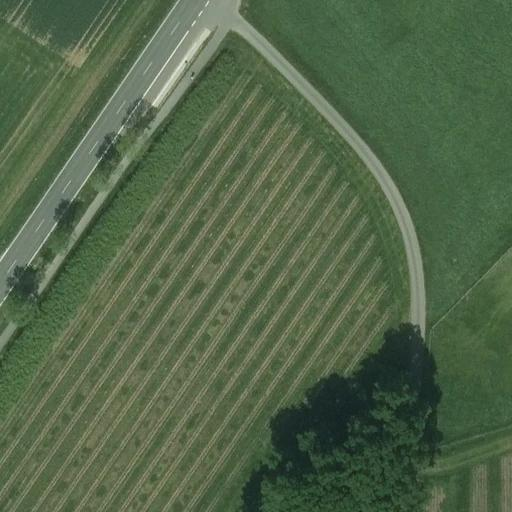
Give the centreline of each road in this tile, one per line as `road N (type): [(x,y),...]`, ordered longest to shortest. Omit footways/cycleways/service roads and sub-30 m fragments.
road 1 (unclassified): [(215,0),(356,142),(389,187),(412,244),(419,327),(409,511)]
road 2 (secondary): [(194,0),(0,284)]
